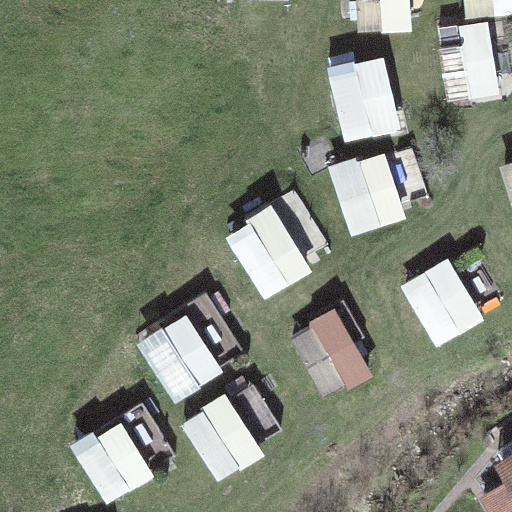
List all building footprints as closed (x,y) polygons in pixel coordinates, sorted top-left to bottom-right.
[(355,0),(358,33),(413,32),(410,0),(355,0)] [(511,0),(467,0),(469,19),(511,14),(511,0)] [(437,29),(448,102),(500,95),(486,21),(437,29)] [(326,69),(345,142),(403,129),(385,56),(326,69)] [(332,168),(354,239),(404,223),(399,209),(429,200),(408,149),(332,168)] [(511,160),(500,164),(511,201),(511,160)] [(224,233),(264,298),(313,268),(306,258),(328,243),(292,190),(272,204),(270,202),(247,216),(250,220),(224,233)] [(448,260),(401,285),(436,346),(486,321),(448,260)] [(289,336),(323,395),(345,381),(350,386),(372,372),(334,305),(310,319),(311,325),(289,336)] [(135,340),(175,401),(222,370),(186,312),(135,340)] [(181,423),(220,480),(267,452),(223,391),(181,423)] [(125,406),(151,448),(170,436),(145,394),(125,406)] [(70,443),(107,501),(154,473),(121,421),(97,435),(92,428),(70,443)] [(511,463),(498,473),(511,494),(511,463)]
